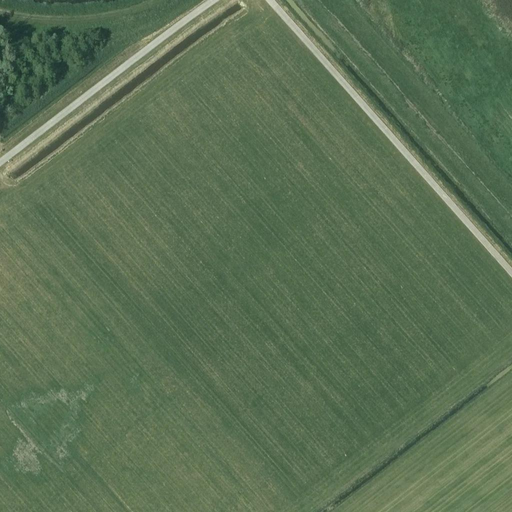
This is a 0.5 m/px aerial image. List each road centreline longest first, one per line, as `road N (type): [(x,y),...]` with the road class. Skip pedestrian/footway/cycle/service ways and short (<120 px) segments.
road 1 (track): [(270,0),(511,272)]
road 2 (unclassified): [(0,163),(215,0)]
